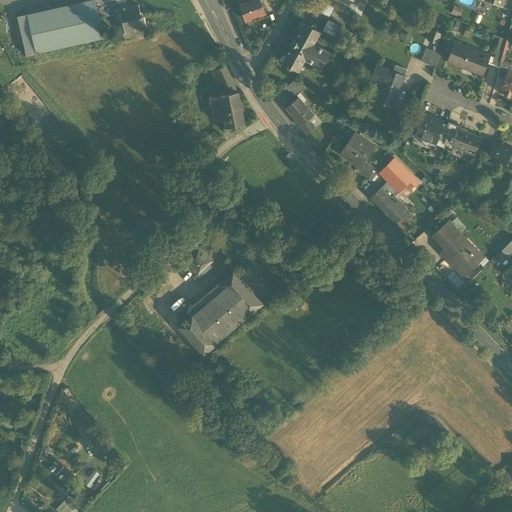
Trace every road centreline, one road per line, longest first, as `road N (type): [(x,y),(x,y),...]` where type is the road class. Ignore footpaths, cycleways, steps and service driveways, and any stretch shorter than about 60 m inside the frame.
road 1 (secondary): [(273,116),(511,368)]
road 2 (unclassified): [(111,309),(162,261),(197,167),(273,116)]
road 3 (track): [(10,511),(62,369),(111,309)]
